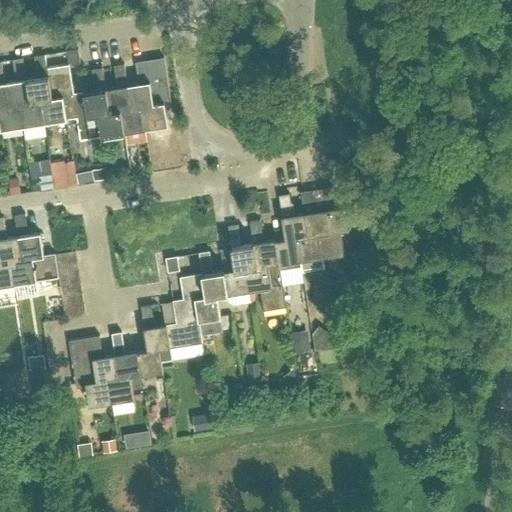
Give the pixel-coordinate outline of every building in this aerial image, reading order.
[(81,62),(78,48),(67,50),(70,64),(81,62)] [(49,74),(48,67),(47,67),(45,53),(35,55),(37,69),(36,69),(37,75),(27,77),(30,100),(40,98),(44,121),(66,118),(63,94),(52,96),(49,74)] [(30,100),(27,77),(26,77),(25,71),(26,71),(23,57),(14,58),(16,72),(14,72),(15,79),(5,80),(9,103),(19,101),(23,124),(44,121),(40,98),(30,100)] [(164,100),(164,102),(170,101),(163,57),(146,59),(149,80),(150,80),(153,102),(164,100)] [(168,124),(164,102),(164,100),(153,102),(150,80),(149,80),(146,59),(135,61),(139,81),(127,83),(131,106),(142,104),(145,128),(168,124)] [(9,103),(5,80),(2,60),(0,60),(0,122),(1,128),(23,124),(19,101),(9,103)] [(131,106),(127,83),(124,62),(114,64),(117,85),(106,87),(110,110),(120,108),(124,131),(145,128),(142,104),(131,106)] [(88,113),(84,90),(74,92),(71,70),(70,71),(69,63),(48,67),(49,74),(52,96),(63,94),(66,118),(77,116),(80,138),(102,134),(99,111),(88,113)] [(110,110),(106,87),(102,66),(92,67),(95,88),(84,90),(88,113),(99,111),(102,134),(124,131),(120,108),(110,110)] [(69,163),(66,134),(52,135),(54,157),(39,159),(41,185),(56,184),(54,165),(69,163)] [(179,155),(171,156),(172,167),(181,166),(179,155)] [(319,232),(322,255),(367,248),(361,213),(350,215),(348,204),(336,206),(333,185),(323,187),(326,207),(325,207),(329,231),(319,232)] [(329,231),(325,207),(315,209),(311,189),(301,190),(304,211),(307,234),(297,236),(301,258),(303,271),(324,267),(322,255),(319,232),(329,231)] [(307,234),(304,211),(293,212),(289,192),(279,194),(282,214),(285,237),(275,238),(279,262),(301,258),(297,236),(307,234)] [(15,214),(17,227),(18,234),(22,257),(11,259),(15,282),(58,275),(58,274),(57,264),(55,253),(55,251),(44,253),(40,230),(28,232),(25,212),(15,214)] [(0,284),(15,282),(11,259),(22,257),(18,234),(7,236),(5,229),(3,216),(3,215),(0,215),(0,284)] [(279,262),(275,238),(275,237),(264,239),(260,219),(250,221),(253,241),(257,264),(246,266),(250,289),(260,288),(263,309),(286,306),(283,281),(282,281),(279,262)] [(225,269),(225,268),(224,268),(228,293),(250,289),(246,266),(257,264),(253,241),(242,243),(239,223),(228,224),(231,244),(231,246),(235,267),(225,269)] [(57,264),(78,260),(76,250),(76,249),(55,253),(57,264)] [(228,293),(224,268),(213,270),(210,249),(199,251),(203,271),(202,271),(206,295),(195,296),(199,320),(221,316),(218,293),(228,292),(228,293)] [(169,269),(180,268),(178,254),(166,256),(169,269)] [(58,274),(79,271),(78,260),(57,264),(58,274)] [(60,285),(81,281),(79,271),(58,274),(58,275),(60,285)] [(206,295),(202,271),(180,275),(183,297),(173,298),(173,300),(176,321),(166,323),(166,322),(169,345),(170,347),(203,341),(199,320),(195,296),(206,295)] [(62,296),(83,292),(81,281),(60,285),(62,296)] [(63,306),(84,303),(83,292),(62,296),(63,306)] [(84,303),(63,306),(65,317),(86,314),(84,303)] [(169,345),(166,322),(154,324),(151,303),(141,305),(144,325),(143,325),(147,348),(137,350),(137,349),(136,349),(141,373),(163,370),(161,360),(159,347),(169,345)] [(141,373),(136,349),(125,350),(122,330),(112,332),(115,352),(119,375),(108,377),(112,400),(133,397),(132,388),(130,374),(140,372),(140,373),(141,373)] [(119,375),(115,352),(103,354),(100,334),(69,339),(76,380),(76,384),(86,382),(89,404),(93,403),(112,400),(108,377),(119,375)] [(169,345),(159,347),(161,360),(171,358),(170,347),(169,345)] [(28,356),(30,368),(30,370),(46,367),(46,366),(44,353),(28,356)] [(141,373),(140,373),(140,372),(130,374),(132,388),(143,387),(141,373)]
